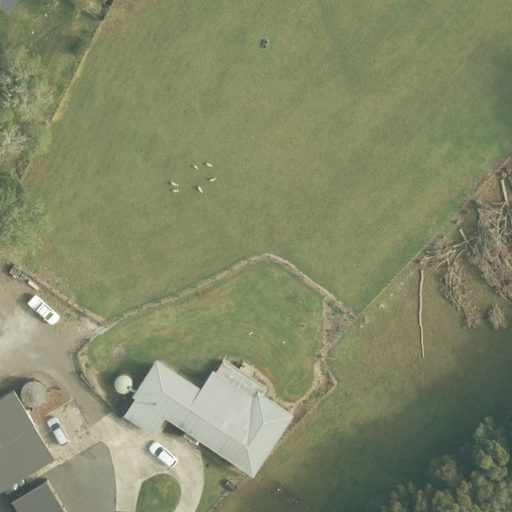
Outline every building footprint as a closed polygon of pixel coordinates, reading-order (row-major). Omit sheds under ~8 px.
[(14,9),(19,0),(0,0),(0,12),(6,4),(14,9)] [(161,414),(247,472),(288,410),(260,392),(264,386),(221,357),(213,369),(210,367),(197,385),(153,356),(128,393),(132,395),(120,413),(149,432),(161,414)] [(0,488),(52,456),(10,389),(0,395),(0,488)] [(96,431),(60,453),(82,487),(86,494),(109,480),(96,431)] [(56,455),(39,466),(46,478),(47,479),(60,500),(82,487),(60,453),(56,455)] [(46,478),(11,499),(18,511),(67,511),(60,500),(47,479),(46,478)] [(1,492),(0,492),(0,511),(10,507),(1,492)]
